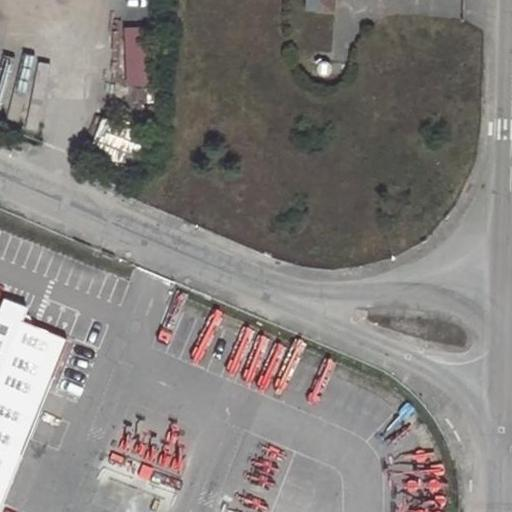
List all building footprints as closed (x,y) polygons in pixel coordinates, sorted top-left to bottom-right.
[(316,14),(333,15),(333,0),(302,0),(302,10),(316,11),(316,14)] [(150,29),(129,29),(129,85),(149,85),(150,29)] [(0,502),(64,344),(30,331),(31,326),(29,318),(24,316),(27,311),(3,301),(0,310),(0,502)] [(0,511),(17,511),(83,351),(64,344),(0,502),(0,511)] [(294,432),(324,505),(367,488),(336,414),(294,432)]
